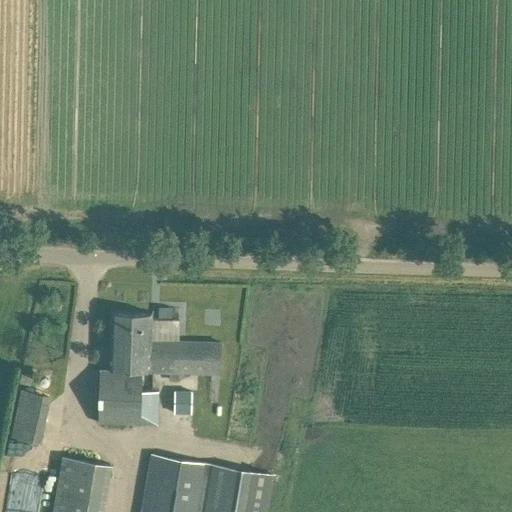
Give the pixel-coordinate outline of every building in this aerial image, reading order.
[(158,307),(158,318),(172,319),(172,307),(158,307)] [(112,312),(111,332),(111,369),(101,368),(100,422),(157,424),(158,391),(141,390),(142,370),(221,373),(222,342),(151,340),(152,313),(112,312)] [(22,371),(20,382),(30,384),(32,373),(22,371)] [(24,387),(13,435),(41,441),(52,393),(24,387)] [(174,390),(174,415),(193,415),(193,390),(174,390)] [(143,511),(268,511),(275,475),(153,453),(143,511)] [(63,456),(53,511),(104,511),(113,464),(63,456)]
